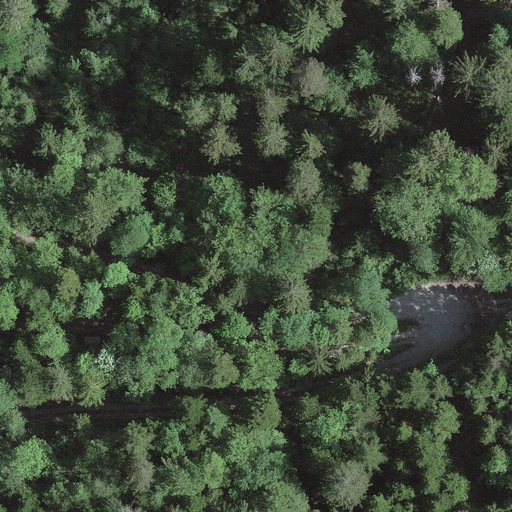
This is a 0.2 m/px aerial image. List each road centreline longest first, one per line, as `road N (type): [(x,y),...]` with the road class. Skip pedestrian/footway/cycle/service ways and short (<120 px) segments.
road 1 (track): [(468,310),(443,346),(355,377),(230,401),(0,424)]
road 2 (track): [(468,310),(289,315),(0,223)]
road 3 (track): [(468,310),(409,339),(319,353),(68,323),(0,327)]
